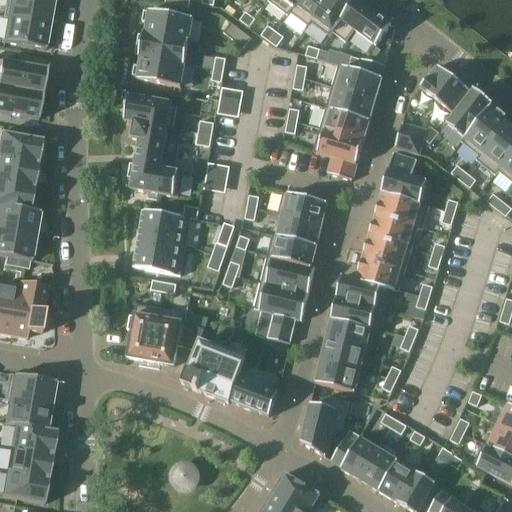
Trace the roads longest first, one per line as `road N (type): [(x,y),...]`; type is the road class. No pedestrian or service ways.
road 1 (residential): [(278,450),(333,249),(366,190),(414,23)]
road 2 (residential): [(83,374),(76,102),(87,0)]
road 3 (residential): [(83,374),(202,411),(278,450)]
road 4 (residential): [(86,511),(83,374)]
road 5 (residential): [(511,102),(414,23)]
